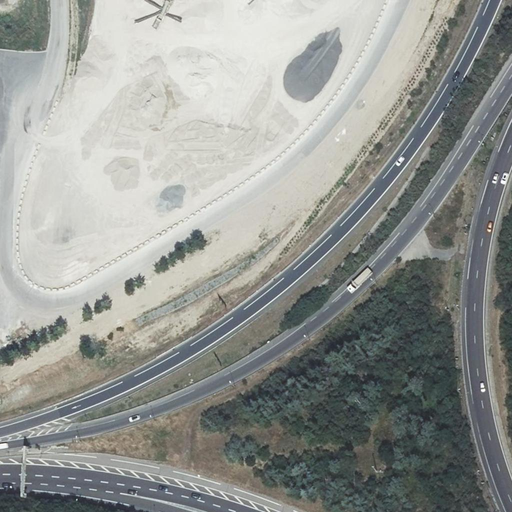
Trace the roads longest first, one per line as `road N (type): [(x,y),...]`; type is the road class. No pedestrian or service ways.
road 1 (motorway): [(492,0),(427,123),(317,254),(205,343),(110,393),(0,433)]
road 2 (motorway): [(511,82),(416,225),(291,341),(196,395),(121,424),(0,446)]
road 3 (motorway): [(511,142),(488,209),(474,306),(481,404),(511,504)]
road 4 (motorway): [(105,483),(234,511)]
